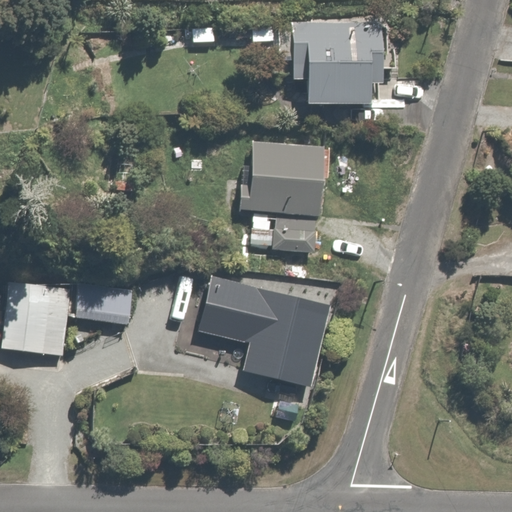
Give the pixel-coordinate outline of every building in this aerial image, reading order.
[(383,22),(296,21),(295,86),(307,86),(307,109),(372,110),(372,89),(383,89),(383,22)] [(325,143),(252,141),(251,179),(240,179),(239,212),(274,213),(273,251),(296,252),(297,216),(311,217),(311,213),(323,213),(325,143)] [(333,305),(211,278),(200,338),(249,347),(243,376),(272,381),(269,401),(301,407),(304,392),(316,394),(333,305)] [(6,279),(1,348),(64,353),(69,283),(6,279)] [(78,283),(74,318),(131,325),(135,290),(78,283)]
